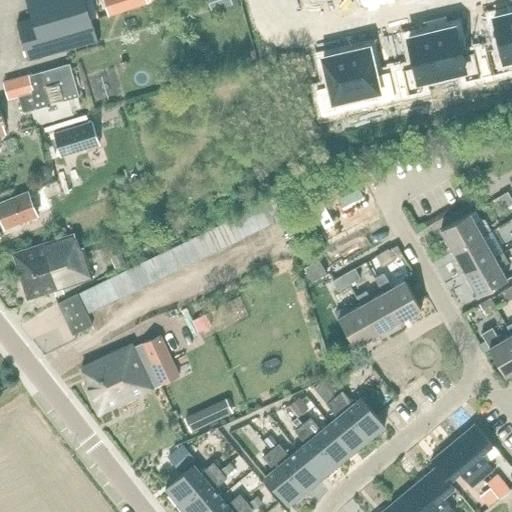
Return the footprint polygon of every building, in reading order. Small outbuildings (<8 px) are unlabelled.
[(29,62),(98,41),(84,0),(26,0),(32,20),(18,25),(29,62)] [(150,6),(149,2),(148,0),(104,0),(110,18),(150,6)] [(230,0),(212,0),(216,10),(232,5),(230,0)] [(495,32),(485,34),(490,54),(500,52),(497,41),(511,37),(511,21),(507,3),(489,7),(495,32)] [(448,17),(428,22),(436,59),(457,54),(460,65),(468,63),(464,43),(455,45),(448,17)] [(414,53),(406,55),(411,77),(420,75),(417,63),(436,59),(428,22),(408,27),(414,53)] [(368,37),(346,41),(354,82),(376,77),(377,85),(389,83),(384,61),(373,64),(368,37)] [(330,74),(319,77),(324,99),(335,96),(333,87),(354,82),(346,41),(324,47),(330,74)] [(25,115),(33,113),(37,126),(55,122),(54,120),(74,115),(73,110),(82,107),(78,97),(80,96),(70,63),(4,82),(10,100),(19,98),(25,115)] [(92,123),(56,134),(62,156),(99,145),(92,123)] [(10,155),(20,151),(14,138),(5,142),(10,155)] [(41,167),(38,172),(39,177),(44,180),(49,179),(52,174),(51,169),(46,166),(41,167)] [(42,186),(46,197),(62,191),(57,180),(42,186)] [(505,208),(511,204),(511,198),(508,191),(498,197),(505,208)] [(42,194),(31,199),(29,192),(0,202),(0,211),(6,228),(38,216),(34,206),(44,202),(42,194)] [(272,201),(261,206),(271,226),(281,221),(272,201)] [(261,231),(271,226),(261,206),(251,210),(261,231)] [(483,235),(476,222),(481,218),(477,209),(471,213),(441,229),(454,252),(483,235)] [(251,210),(241,215),(251,236),(261,231),(251,210)] [(241,240),(251,236),(241,215),(231,220),(241,240)] [(231,220),(221,225),(231,245),(241,240),(231,220)] [(211,230),(221,250),(231,245),(221,225),(211,230)] [(211,230),(201,235),(211,255),(221,250),(211,230)] [(22,276),(87,256),(84,248),(81,249),(76,234),(14,253),(22,276)] [(201,235),(191,240),(200,260),(211,255),(201,235)] [(466,274),(495,257),(483,235),(454,252),(466,274)] [(191,240),(181,244),(190,265),(200,260),(191,240)] [(181,244),(170,249),(180,270),(190,265),(181,244)] [(170,249),(160,254),(170,274),(180,270),(170,249)] [(388,250),(376,256),(382,266),(393,260),(388,250)] [(121,253),(112,257),(117,268),(126,264),(121,253)] [(495,257),(466,274),(478,296),(508,280),(502,269),(509,265),(502,253),(495,257)] [(160,254),(150,259),(160,279),(170,274),(160,254)] [(87,256),(22,276),(29,299),(55,291),(57,298),(66,295),(64,288),(94,279),(87,256)] [(150,259),(140,264),(150,284),(160,279),(150,259)] [(312,280),(326,272),(319,260),(305,268),(312,280)] [(140,264),(130,269),(140,289),(150,284),(140,264)] [(344,275),(349,284),(361,278),(355,268),(344,275)] [(130,269),(120,273),(130,294),(140,289),(130,269)] [(406,279),(392,287),(384,272),(375,278),(383,292),(400,322),(422,309),(406,279)] [(120,273),(110,278),(120,299),(130,294),(120,273)] [(338,291),(349,284),(344,275),(333,281),(338,291)] [(110,278),(100,283),(109,303),(120,299),(110,278)] [(100,283),(90,288),(99,308),(109,303),(100,283)] [(507,301),(511,298),(511,285),(502,291),(507,301)] [(99,308),(90,288),(79,294),(84,304),(89,313),(99,308)] [(378,334),(400,322),(383,292),(361,304),(378,334)] [(79,294),(59,304),(64,314),(84,304),(79,294)] [(491,297),(480,303),(485,313),(497,307),(491,297)] [(84,304),(64,314),(69,324),(89,314),(89,313),(84,304)] [(356,347),(378,334),(361,304),(339,317),(356,347)] [(89,314),(69,324),(74,335),(94,325),(89,314)] [(207,314),(194,321),(199,331),(212,325),(207,314)] [(511,334),(500,341),(493,328),(482,334),(489,347),(506,377),(511,373),(511,334)] [(162,335),(144,344),(162,385),(181,376),(162,335)] [(133,345),(84,367),(90,382),(86,383),(100,414),(154,389),(154,388),(162,385),(144,344),(135,348),(133,345)] [(385,425),(377,414),(362,397),(354,403),(344,391),(335,398),(369,438),(385,425)] [(299,398),(289,406),(298,417),(308,410),(299,398)] [(353,451),(369,438),(335,398),(328,404),(338,416),(330,423),(353,451)] [(311,417),(303,424),(337,464),(353,451),(330,423),(322,430),(311,417)] [(482,455),(492,446),(494,445),(475,423),(453,442),(483,478),(494,469),(482,455)] [(321,477),(337,464),(303,424),(296,430),(307,442),(298,449),(321,477)] [(473,486),(483,478),(453,442),(432,460),(437,466),(450,481),(461,472),(473,486)] [(321,477),(298,449),(291,456),(280,443),(272,450),(305,490),(321,477)] [(184,444),(168,457),(181,473),(197,459),(184,444)] [(289,504),(305,490),(272,450),(265,455),(276,468),(266,476),(289,504)] [(180,504),(221,470),(214,461),(201,472),(195,464),(166,487),(180,504)] [(230,463),(221,470),(226,476),(235,469),(230,463)] [(455,488),(450,481),(437,466),(415,484),(438,511),(454,511),(456,511),(444,497),(455,488)] [(186,511),(202,511),(222,496),(215,488),(228,478),(226,476),(221,470),(180,504),(186,511)] [(438,511),(415,484),(394,503),(401,511),(438,511)] [(491,487),(481,495),(489,505),(499,496),(491,487)] [(234,511),(247,501),(241,494),(228,504),(222,496),(202,511),(234,511)] [(257,497),(250,503),(255,509),(262,503),(257,497)] [(251,511),(254,510),(247,501),(234,511),(251,511)] [(401,511),(394,503),(382,511),(401,511)]
